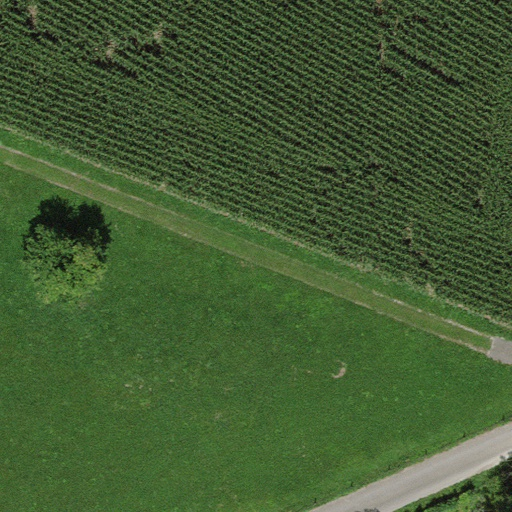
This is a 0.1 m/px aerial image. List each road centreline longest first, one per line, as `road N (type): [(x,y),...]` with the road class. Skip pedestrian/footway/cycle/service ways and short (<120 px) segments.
road 1 (track): [(511,355),(0,156)]
road 2 (track): [(373,511),(511,453)]
